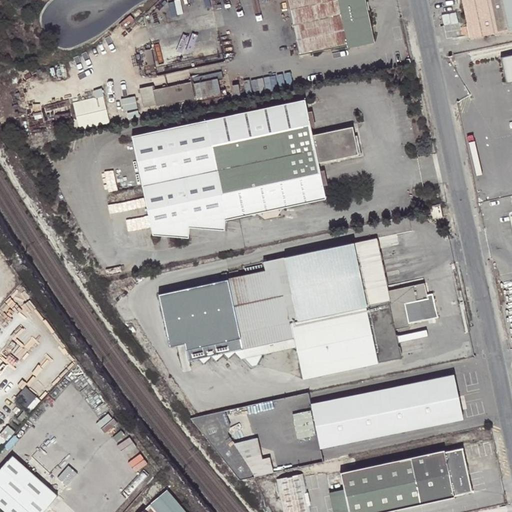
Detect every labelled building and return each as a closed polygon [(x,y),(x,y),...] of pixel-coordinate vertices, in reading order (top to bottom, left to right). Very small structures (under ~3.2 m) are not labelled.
[(374,44),(364,0),(288,0),(301,61),(314,58),(313,55),(350,47),(350,49),(374,44)] [(496,34),(511,30),(511,0),(462,0),(471,40),(496,34)] [(511,53),(503,55),(506,81),(511,80),(511,53)] [(153,87),(140,90),(144,110),(157,107),(157,108),(195,101),(192,84),(154,91),(153,87)] [(82,128),(112,121),(105,93),(75,101),(82,128)] [(305,102),(133,138),(154,238),(189,241),(190,230),(226,233),(227,222),(326,201),(326,200),(333,199),(331,187),(323,188),(318,165),(358,157),(353,129),(312,137),(305,102)] [(440,205),(430,207),(433,220),(443,218),(440,205)] [(264,263),(266,272),(159,296),(170,349),(185,345),(189,363),(234,353),(243,351),(245,360),(252,368),(257,367),(263,356),(297,349),(303,379),(402,357),(396,329),(411,326),(410,323),(439,316),(434,292),(429,293),(426,282),(389,290),(377,238),(264,263)] [(242,361),(245,360),(243,351),(234,353),(242,361)] [(453,372),(311,402),(321,446),(462,417),(453,372)] [(255,476),(274,472),(270,455),(262,457),(258,436),(233,441),(255,476)] [(445,454),(444,452),(343,474),(346,490),(350,511),(392,511),(455,499),(454,496),(472,492),(463,450),(445,454)] [(0,506),(6,511),(43,511),(58,496),(13,455),(0,469),(0,506)] [(311,511),(304,475),(277,480),(283,511),(311,511)] [(157,511),(185,511),(166,489),(150,503),(157,511)] [(334,511),(350,511),(346,490),(332,492),(331,495),(334,511)]
